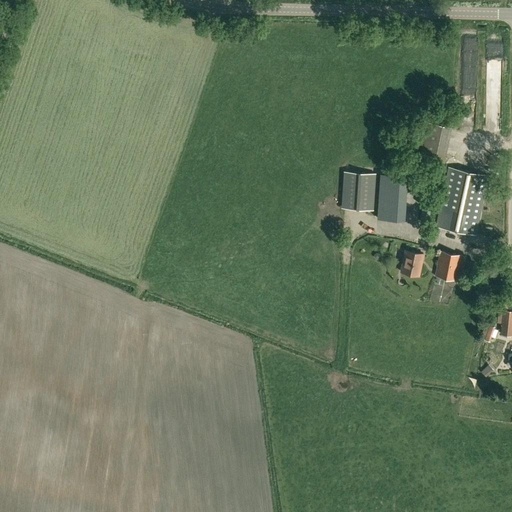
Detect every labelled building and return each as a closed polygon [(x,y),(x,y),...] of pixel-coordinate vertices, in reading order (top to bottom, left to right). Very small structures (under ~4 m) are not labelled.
[(436,226),(476,234),(489,175),(448,167),(436,226)] [(345,170),(343,207),(373,208),(375,172),(345,170)] [(409,175),(380,173),(377,218),(405,221),(409,175)] [(422,208),(420,220),(429,222),(431,210),(422,208)] [(406,250),(401,271),(419,275),(423,253),(406,250)] [(456,280),(461,254),(441,250),(436,276),(456,280)] [(511,335),(511,311),(504,311),(501,334),(511,335)] [(490,325),(489,326),(484,340),(490,341),(493,333),(496,334),(497,330),(494,329),(495,327),(490,325)] [(489,364),(481,371),(486,377),(494,369),(489,364)]
